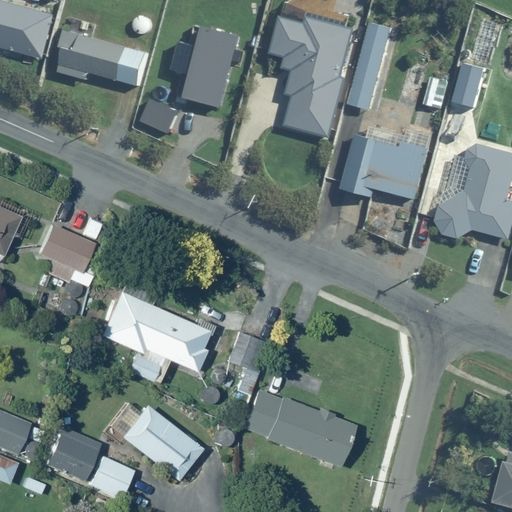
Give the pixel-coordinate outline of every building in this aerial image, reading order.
[(331,138),(349,77),(343,75),(357,29),(308,14),(305,24),(284,18),(273,54),(285,58),(283,66),(294,69),(288,90),(296,92),(287,125),(331,138)] [(393,24),(370,19),(350,105),(372,110),(393,24)] [(184,98),(222,109),(233,66),(240,68),(245,52),(238,50),(242,36),(203,26),(198,47),(180,42),(172,71),(190,76),(184,98)] [(146,50),(66,31),(56,73),(88,80),(89,75),(138,86),(146,50)] [(424,65),(410,62),(400,104),(414,108),(424,65)] [(447,78),(430,76),(426,104),(442,107),(447,78)] [(476,79),(454,76),(450,97),(472,101),(476,79)] [(438,112),(425,108),(419,126),(433,130),(438,112)] [(404,143),(355,134),(344,190),(375,196),(377,189),(417,196),(427,143),(404,139),(404,143)] [(511,200),(509,200),(511,185),(511,152),(477,144),(469,150),(473,166),(466,184),(436,195),(439,232),(458,237),(471,232),(511,240),(511,236),(511,200)] [(0,260),(20,214),(0,205),(0,260)] [(94,245),(49,223),(34,252),(52,261),(47,272),(54,276),(49,285),(61,291),(67,279),(86,288),(93,275),(82,270),(94,245)] [(119,293),(100,337),(136,352),(128,371),(158,383),(167,361),(195,373),(204,351),(200,349),(208,330),(119,293)] [(262,342),(239,333),(228,361),(251,370),(262,342)] [(353,426),(256,387),(240,428),(337,467),(353,426)] [(201,447),(145,401),(118,434),(157,465),(159,462),(168,469),(166,471),(175,478),(201,447)] [(29,420),(0,409),(0,446),(16,453),(29,420)] [(99,443),(61,427),(46,464),(84,480),(99,443)] [(0,454),(0,480),(7,484),(17,463),(0,454)] [(133,469),(101,454),(88,483),(120,498),(133,469)] [(511,463),(501,462),(492,505),(511,509),(511,463)]
